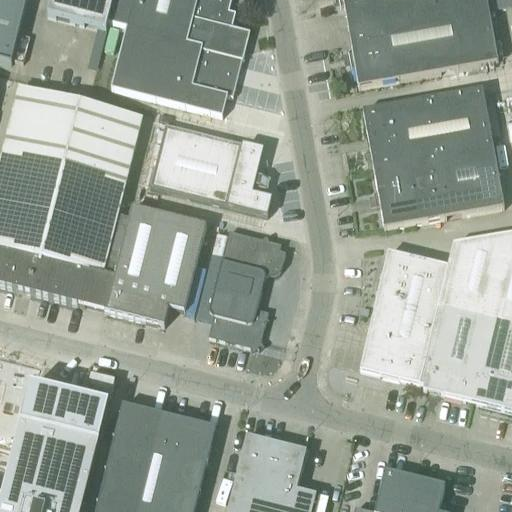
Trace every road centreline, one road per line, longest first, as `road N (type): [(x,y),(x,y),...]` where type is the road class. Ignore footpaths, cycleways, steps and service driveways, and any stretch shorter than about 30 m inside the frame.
road 1 (unclassified): [(299,408),(324,292),(325,247),(279,0)]
road 2 (unclassified): [(299,408),(0,332)]
road 3 (unclassified): [(511,462),(299,408)]
road 4 (unknown): [(100,357),(60,511)]
